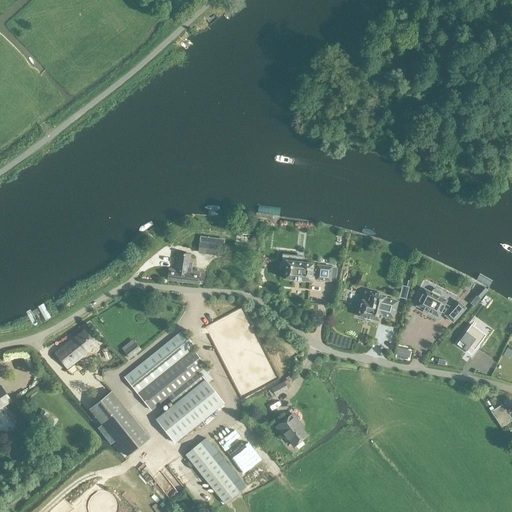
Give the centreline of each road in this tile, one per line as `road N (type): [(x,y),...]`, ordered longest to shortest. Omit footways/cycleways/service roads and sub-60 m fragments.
road 1 (unclassified): [(0,346),(38,337),(123,287),(157,285),(243,294),(331,351),(511,390)]
road 2 (unclassified): [(0,173),(212,0)]
road 3 (track): [(199,290),(194,323),(234,413),(180,449),(157,449),(119,469)]
